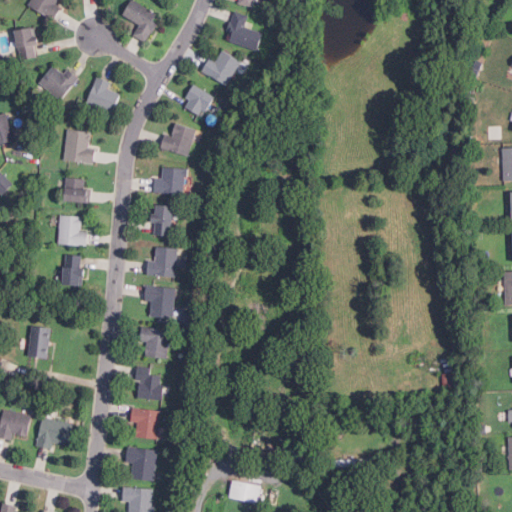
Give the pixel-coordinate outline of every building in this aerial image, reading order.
[(65,4),(59,1),(59,0),(31,0),(29,4),(55,20),(65,4)] [(135,34),(146,41),(162,15),(137,0),(132,0),(124,13),(141,24),(135,34)] [(265,32),(246,26),(250,15),(235,11),(226,40),(259,50),(265,32)] [(18,28),(21,58),(37,56),(36,43),(40,43),(38,26),(18,28)] [(210,57),(203,71),(229,84),(242,59),(223,50),(218,61),(210,57)] [(39,80),(62,99),(80,76),(68,66),(64,71),(54,63),(39,80)] [(110,87),(113,81),(99,75),(87,101),(114,114),(123,93),(110,87)] [(216,96),(196,83),(183,103),(203,116),(216,96)] [(0,113),(0,144),(16,139),(7,111),(0,113)] [(174,135),(166,133),(162,147),(190,155),(197,128),(177,122),(174,135)] [(98,147),(90,146),(93,131),(70,127),(65,157),(96,163),(98,147)] [(511,179),(511,146),(500,147),(502,180),(511,179)] [(155,177),(155,192),(187,192),(187,167),(163,167),(163,177),(155,177)] [(0,193),(12,181),(0,169),(0,193)] [(90,177),(67,176),(66,199),(89,201),(90,177)] [(175,234),(175,204),(156,204),(156,234),(175,234)] [(60,243),(89,244),(90,230),(83,230),(83,215),(61,214),(60,243)] [(178,247),(157,247),(157,259),(149,259),(149,275),(178,275),(178,247)] [(66,284),(86,284),(86,253),(66,253),(66,284)] [(511,303),(511,270),(502,270),(503,304),(511,303)] [(150,315),(174,318),(177,287),(148,284),(147,301),(152,301),(150,315)] [(49,357),(53,327),(34,325),(30,355),(49,357)] [(146,355),(168,358),(171,329),(143,326),(141,341),(148,341),(146,355)] [(165,374),(150,373),(150,369),(140,368),(138,396),(163,398),(165,374)] [(132,421),(139,422),(138,436),(159,438),(162,409),(133,407),(132,421)] [(34,415),(5,409),(0,436),(14,439),(16,432),(30,435),(34,415)] [(55,442),(70,445),(75,422),(44,417),(38,445),(54,448),(55,442)] [(133,478),(155,480),(158,449),(129,446),(127,461),(135,462),(133,478)] [(263,483),(233,480),(231,498),(261,501),(263,483)] [(154,511),(154,487),(124,487),(124,500),(131,500),(131,511),(154,511)] [(16,511),(18,504),(3,502),(1,511),(16,511)]
